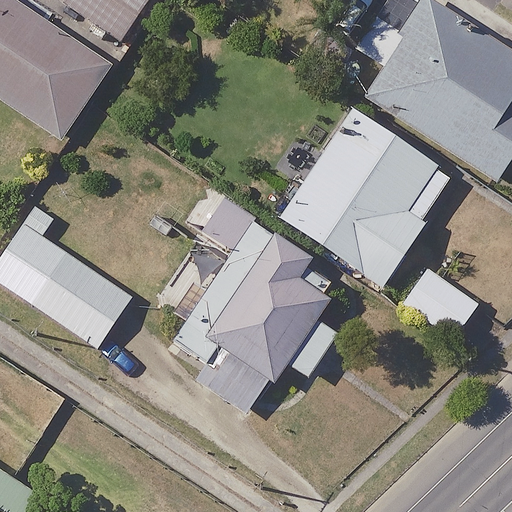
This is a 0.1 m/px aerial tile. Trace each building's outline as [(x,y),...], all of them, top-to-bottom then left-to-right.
[(0,0),(0,101),(61,142),(112,64),(55,27),(67,7),(121,42),(147,0),(0,0)] [(511,99),(511,62),(421,3),(398,39),(376,25),(357,55),(383,72),(365,100),(494,184),(511,156),(511,103),(510,103),(511,99)] [(452,184),(351,115),(279,221),(380,290),(452,184)] [(307,262),(209,193),(187,224),(233,256),(171,344),(205,368),(195,383),(244,418),(281,364),(305,381),(334,340),(311,324),(326,302),(295,280),(307,262)] [(131,301),(64,255),(30,306),(97,351),(131,301)] [(0,511),(58,511),(60,509),(0,470),(0,511)]
